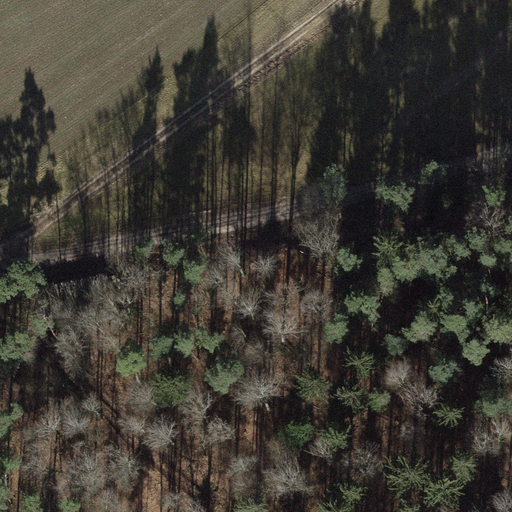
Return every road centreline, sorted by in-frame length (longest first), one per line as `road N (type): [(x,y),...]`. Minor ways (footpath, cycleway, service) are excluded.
road 1 (track): [(511,157),(125,248),(0,266)]
road 2 (track): [(2,266),(352,0)]
